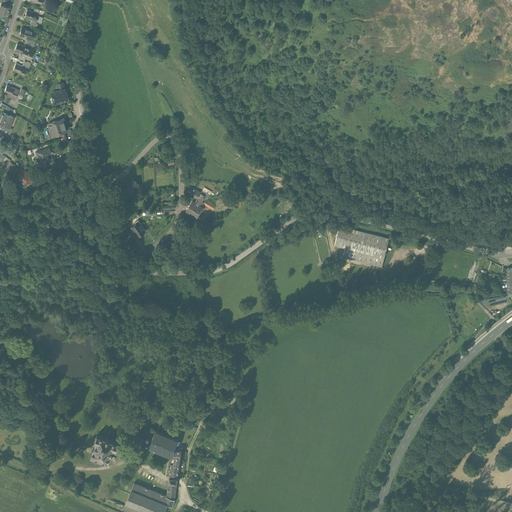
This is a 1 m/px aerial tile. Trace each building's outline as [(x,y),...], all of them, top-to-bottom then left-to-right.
[(3,6),(0,5),(0,6),(0,15),(7,18),(10,8),(3,6)] [(42,17),(33,15),(34,12),(27,10),(25,17),(31,19),(31,20),(40,23),(42,17)] [(35,32),(22,28),(19,35),(32,39),(31,39),(34,32),(35,32)] [(32,49),(17,43),(14,51),(21,53),(20,55),(25,57),(27,58),(28,56),(29,56),(31,56),(32,54),(31,53),(32,49)] [(22,66),(16,63),(13,70),(19,73),(19,74),(24,76),(26,71),(21,69),(22,66)] [(7,85),(4,92),(10,95),(15,97),(17,92),(12,90),(13,88),(7,85)] [(58,90),(56,91),(52,92),(53,96),(55,103),(60,102),(64,101),(68,99),(67,95),(67,92),(66,92),(65,88),(65,89),(60,90),(60,89),(58,90)] [(12,115),(2,111),(0,117),(0,122),(6,125),(8,125),(12,115)] [(53,127),(55,132),(60,131),(61,132),(68,129),(64,118),(57,120),(59,125),(53,127)] [(50,146),(35,150),(36,155),(35,156),(36,159),(37,158),(39,164),(50,161),(50,162),(56,160),(54,155),(49,157),(47,151),(51,150),(50,146)] [(14,163),(8,159),(4,165),(9,169),(14,163)] [(21,165),(15,173),(16,173),(14,176),(14,177),(15,178),(17,178),(18,177),(24,182),(27,178),(30,179),(33,175),(31,173),(21,165)] [(132,179),(122,189),(129,196),(133,192),(132,191),(135,188),(135,189),(139,186),(132,179)] [(201,192),(194,188),(191,194),(197,198),(201,192)] [(201,192),(197,198),(195,201),(195,202),(199,204),(200,204),(201,202),(204,198),(206,195),(207,196),(208,197),(210,193),(203,189),(201,192)] [(126,196),(122,192),(118,196),(122,200),(126,196)] [(204,198),(201,202),(213,208),(215,204),(214,204),(215,202),(210,199),(209,201),(204,198)] [(195,201),(193,200),(187,209),(196,215),(202,206),(200,204),(199,204),(195,202),(195,201)] [(146,231),(138,220),(135,222),(136,224),(131,227),(137,237),(146,231)] [(389,239),(340,226),(335,246),(346,248),(343,258),(382,268),(389,239)] [(473,279),(478,265),(473,264),(469,278),(473,279)] [(233,391),(230,403),(236,404),(239,393),(233,391)] [(215,405),(206,421),(211,423),(215,416),(214,416),(222,400),(219,399),(215,405)] [(178,440),(156,431),(149,447),(172,457),(173,457),(174,450),(178,440)] [(118,443),(97,435),(94,441),(97,442),(91,456),(107,463),(113,449),(116,450),(118,443)] [(181,450),(174,450),(173,457),(172,457),(169,480),(169,483),(177,483),(177,481),(179,465),(180,458),(181,450)] [(167,497),(134,483),(131,490),(167,505),(172,507),(175,500),(167,497)] [(177,483),(169,483),(167,497),(175,500),(177,483)] [(164,511),(167,505),(131,490),(126,503),(146,511),(164,511)]
